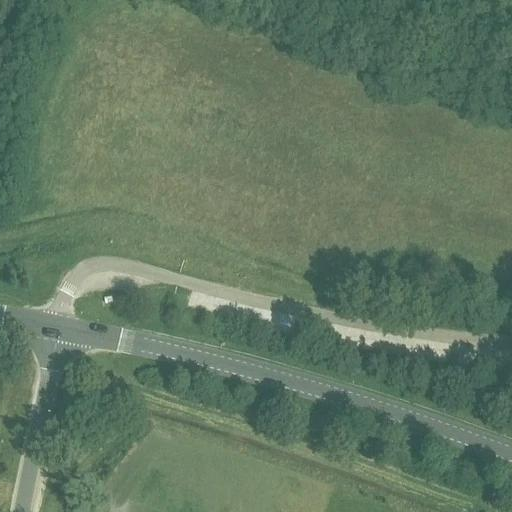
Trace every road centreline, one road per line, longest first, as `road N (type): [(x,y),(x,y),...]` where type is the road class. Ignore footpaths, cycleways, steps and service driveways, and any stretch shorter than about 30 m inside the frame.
road 1 (tertiary): [(511,453),(181,352),(58,327)]
road 2 (unclassified): [(21,511),(58,327)]
